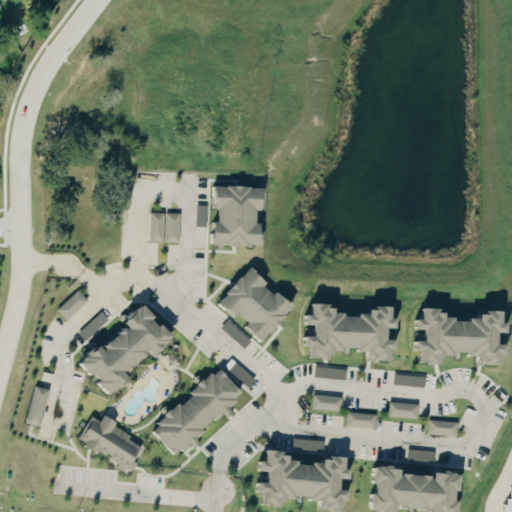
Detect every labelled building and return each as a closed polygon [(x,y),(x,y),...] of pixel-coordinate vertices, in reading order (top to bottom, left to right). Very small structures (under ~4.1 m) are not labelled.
[(270,187),(216,187),(216,209),(224,209),(224,222),(214,222),(214,246),(268,246),(268,224),(262,224),(262,211),(270,211),(270,187)] [(199,226),(208,226),(209,206),(199,205),(199,226)] [(182,242),(183,213),(152,212),(152,241),(182,242)] [(300,310),(284,291),(278,295),(269,285),(271,284),(256,267),(224,295),(264,341),(300,310)] [(59,309),(69,320),(90,300),(81,290),(59,309)] [(360,318),(349,314),(341,313),(339,305),(320,304),(319,315),(314,316),(306,316),(306,339),(312,342),(312,346),(318,348),(317,359),(336,360),(339,354),(358,348),(370,353),(370,361),(397,362),(398,352),(403,350),(403,342),(395,339),(395,329),(404,330),(404,320),(399,318),(400,307),(385,307),(383,310),(360,318)] [(80,331),(90,345),(92,349),(83,362),(87,368),(103,378),(100,382),(110,388),(114,395),(128,390),(136,378),(135,377),(147,360),(169,352),(178,338),(178,336),(174,331),(163,323),(161,318),(152,306),(135,312),(131,315),(122,318),(125,326),(115,334),(107,323),(110,319),(105,312),(80,331)] [(470,323),(451,315),(450,310),(431,309),(430,319),(425,321),(424,330),(433,331),(433,340),(424,343),(423,351),(429,353),(428,363),(448,364),(450,358),(469,353),(482,358),(479,366),(487,364),(494,366),(508,367),(509,356),(511,355),(511,345),(505,345),(506,334),(511,334),(511,323),(510,323),(511,312),(493,311),(491,317),(470,323)] [(317,378),(348,379),(349,368),(317,367),(317,378)] [(187,406),(197,396),(195,393),(203,386),(202,385),(208,380),(209,381),(216,375),(219,378),(226,372),(245,393),(239,398),(242,401),(234,408),(238,412),(231,418),(228,415),(221,421),(219,419),(208,429),(210,431),(203,438),(206,442),(198,449),(195,445),(188,452),(186,449),(180,454),(158,431),(164,426),(162,424),(170,417),(169,415),(176,409),(177,411),(184,404),(187,406)] [(396,385),(427,386),(428,376),(397,375),(396,385)] [(53,390),(38,386),(28,423),(43,427),(53,390)] [(315,408),(343,412),(345,397),(317,394),(315,408)] [(421,405),(393,402),(391,416),(420,419),(421,405)] [(377,429),(380,416),(351,411),(349,425),(377,429)] [(149,444),(106,419),(105,422),(94,416),(80,439),(124,465),(123,466),(134,472),(149,444)] [(460,436),(461,421),(431,420),(431,435),(460,436)] [(295,449),(324,450),(325,440),(295,439),(295,449)] [(435,462),(436,452),(411,449),(410,459),(435,462)] [(306,466),(305,461),(295,463),(292,450),(273,454),(274,461),(267,463),(269,472),(274,472),(276,483),(265,485),(270,507),(319,497),(321,511),(335,511),(354,509),(351,491),(348,492),(346,482),(358,480),(356,470),(354,471),(352,458),(306,466)] [(442,479),(382,468),(379,484),(383,485),(377,511),(381,511),(405,511),(406,508),(429,511),(467,511),(469,504),(464,503),(469,476),(443,471),(442,479)]
